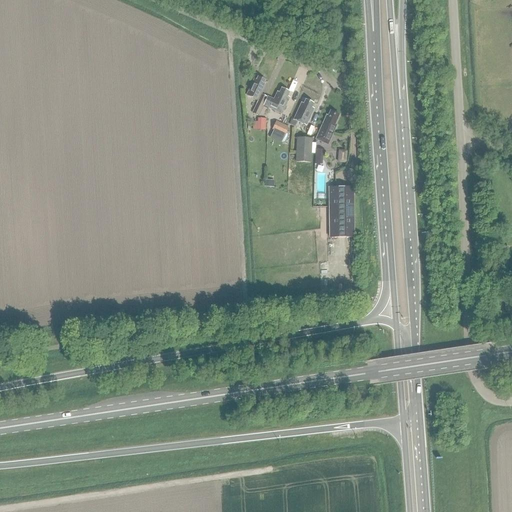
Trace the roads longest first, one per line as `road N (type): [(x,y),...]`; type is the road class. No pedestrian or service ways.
road 1 (secondary): [(0,427),(511,351)]
road 2 (trunk): [(0,466),(402,420)]
road 3 (trunk): [(366,321),(0,389)]
road 4 (unclassified): [(511,402),(489,398),(472,371),(460,132)]
road 5 (trunk): [(375,31),(393,296)]
road 6 (unknown): [(0,501),(262,477)]
road 7 (trunk): [(413,342),(396,100)]
road 8 (unclassified): [(343,80),(153,0)]
road 9 (unclassified): [(460,132),(452,0)]
